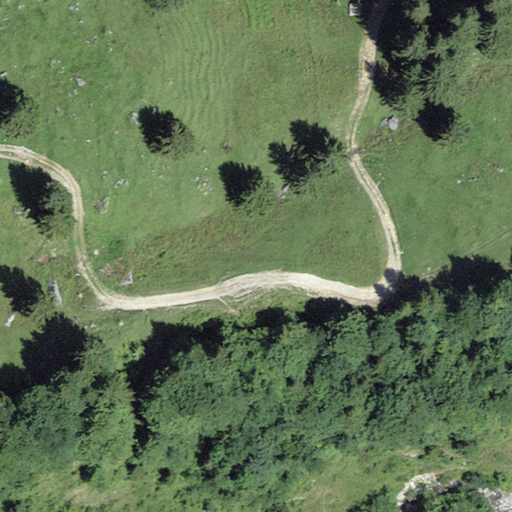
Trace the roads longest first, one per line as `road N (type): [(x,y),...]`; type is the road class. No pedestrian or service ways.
road 1 (track): [(108,304),(224,292),(261,279),(297,278),(363,296),(442,272),(511,231)]
road 2 (track): [(391,287),(394,236),(351,157),(372,0)]
road 3 (track): [(0,152),(35,159),(65,177),(76,201),(78,248),(108,304)]
